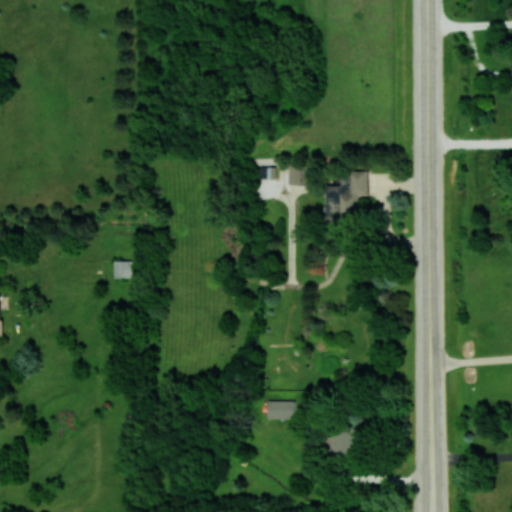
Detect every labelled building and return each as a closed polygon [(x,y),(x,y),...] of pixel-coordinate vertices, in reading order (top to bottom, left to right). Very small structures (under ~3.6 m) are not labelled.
[(273,166),(260,165),(260,177),(272,178),(273,166)] [(305,184),(307,166),(294,165),(292,183),(305,184)] [(368,169),(346,169),(346,184),(328,185),(328,221),(350,221),(350,217),(358,217),(358,195),(369,195),(368,169)] [(135,259),(114,260),(115,277),(136,277),(135,259)] [(295,418),(295,400),(268,400),(268,418),(295,418)] [(358,431),(325,430),(324,453),(357,454),(358,431)]
